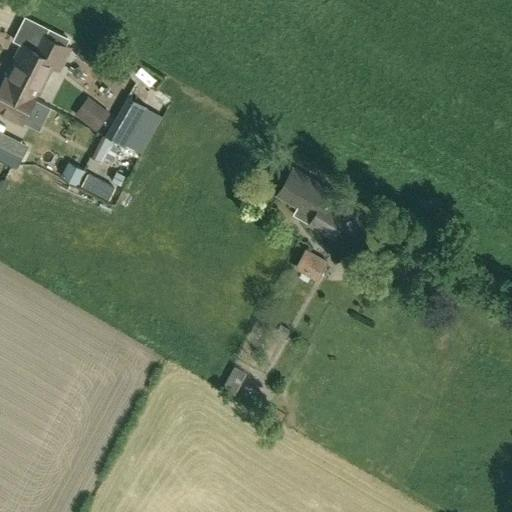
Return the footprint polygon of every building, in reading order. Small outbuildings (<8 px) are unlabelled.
[(6,78),(0,88),(0,110),(23,122),(50,67),(59,71),(70,48),(62,44),(66,36),(50,28),(37,53),(22,45),(15,58),(19,60),(9,80),(6,78)] [(124,82),(128,74),(81,47),(77,55),(124,82)] [(126,100),(105,135),(113,139),(113,140),(124,146),(145,111),(126,100)] [(95,101),(82,118),(97,130),(111,112),(95,101)] [(147,126),(138,145),(151,151),(160,133),(147,126)] [(113,140),(113,139),(105,135),(103,134),(92,157),(102,162),(113,140)] [(0,157),(17,166),(26,148),(0,135),(0,157)] [(138,169),(141,152),(130,150),(128,167),(138,169)] [(69,162),(61,177),(78,186),(86,171),(69,162)] [(334,237),(349,212),(331,201),(335,193),(292,168),(278,193),(299,205),(294,213),(334,237)] [(123,186),(128,177),(117,171),(113,181),(123,186)] [(446,285),(461,266),(435,246),(421,264),(446,285)] [(307,249),(296,268),(316,280),(328,261),(307,249)] [(234,366),(222,387),(235,394),(247,373),(234,366)]
